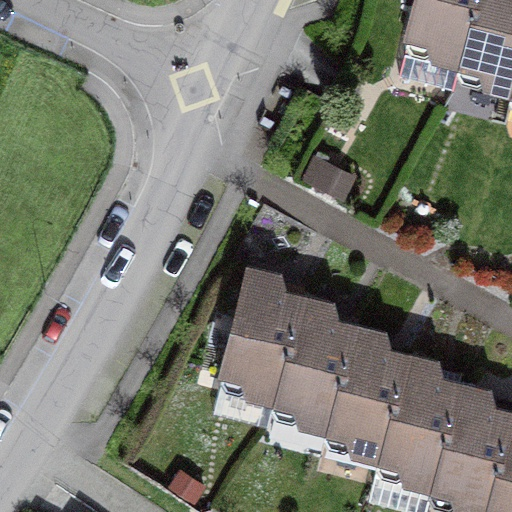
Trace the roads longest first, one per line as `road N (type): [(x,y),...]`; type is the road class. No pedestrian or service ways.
road 1 (residential): [(212,93),(107,311),(0,477)]
road 2 (residential): [(14,0),(212,93)]
